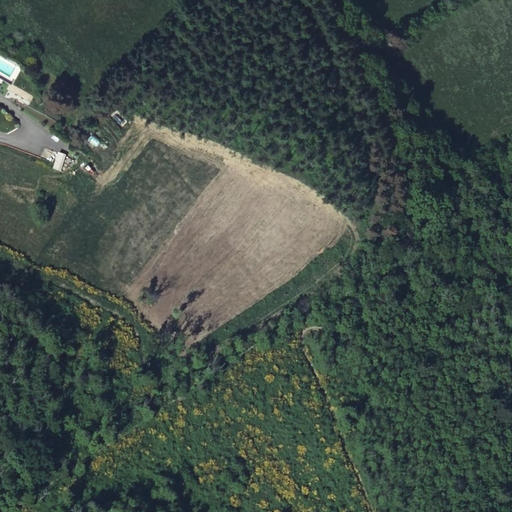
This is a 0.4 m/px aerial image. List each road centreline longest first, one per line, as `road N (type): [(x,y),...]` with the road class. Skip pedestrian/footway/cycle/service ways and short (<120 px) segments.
road 1 (track): [(339,0),(391,97),(462,198)]
road 2 (track): [(511,327),(508,256),(462,198)]
